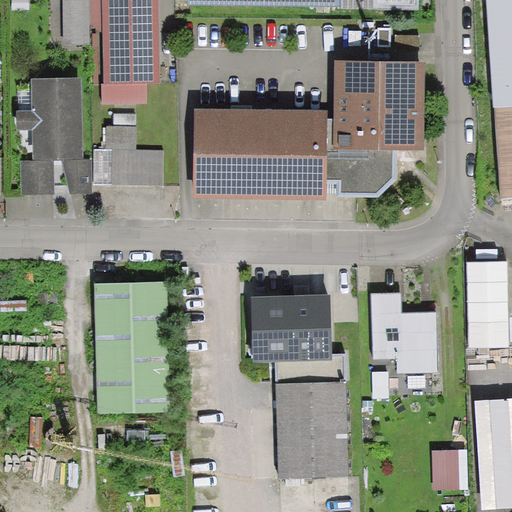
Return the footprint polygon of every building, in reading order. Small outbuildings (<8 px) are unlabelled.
[(85,0),(61,0),(62,40),(86,40),(85,0)] [(152,0),(101,0),(101,75),(153,75),(152,0)] [(511,12),(489,14),(500,196),(511,194),(511,12)] [(421,36),(397,35),(396,51),(421,52),(421,36)] [(326,115),(200,115),(200,191),(327,192),(327,182),(334,182),(341,182),(341,196),(357,196),(381,196),(399,179),(399,146),(422,147),(422,64),(343,63),(342,121),(326,121),(326,115)] [(78,74),(31,74),(31,104),(17,104),(17,120),(30,120),(31,156),(19,156),(19,184),(49,184),(49,154),(65,154),(65,185),(90,185),(90,178),(89,149),(79,149),(78,74)] [(89,140),(89,149),(90,178),(163,178),(162,142),(133,142),(133,122),(104,122),(104,140),(89,140)] [(495,267),(495,250),(470,250),(470,357),(511,357),(511,267),(495,267)] [(166,274),(94,275),(96,406),(168,405),(166,274)] [(326,288),(251,290),(252,349),(271,348),(327,347),(326,288)] [(400,289),(366,289),(367,351),(398,351),(398,364),(432,364),(432,308),(400,308),(400,289)] [(327,347),(271,348),(274,471),(346,469),(345,394),(343,347),(327,347)] [(511,403),(490,405),(494,504),(511,501),(511,403)] [(470,453),(435,454),(436,494),(471,493),(470,453)]
